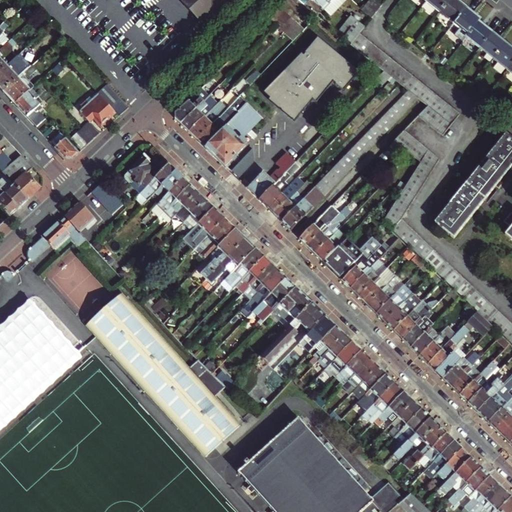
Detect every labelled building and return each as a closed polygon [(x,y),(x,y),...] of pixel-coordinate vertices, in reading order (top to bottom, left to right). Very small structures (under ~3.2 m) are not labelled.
[(211,19),(190,0),(179,0),(205,25),(211,19)] [(190,0),(211,19),(229,0),(190,0)] [(376,0),(365,0),(360,7),(370,16),(380,3),(376,0)] [(426,0),(439,10),(447,0),(426,0)] [(459,0),(447,0),(439,10),(453,21),(466,5),(459,0)] [(328,1),(322,7),(329,14),(335,8),(328,1)] [(273,22),(285,10),(279,5),(267,16),(273,22)] [(466,5),(453,21),(460,26),(455,32),(462,38),(465,35),(477,19),(480,16),(466,5)] [(290,16),(285,10),(273,22),(275,23),(279,27),(290,16)] [(341,36),(356,18),(350,13),(335,30),(341,36)] [(290,16),(279,27),(283,31),(294,20),(290,16)] [(356,18),(341,36),(349,42),(359,30),(360,28),(364,24),(356,18)] [(477,19),(465,35),(479,46),(491,31),(477,19)] [(294,20),(283,31),(285,33),(296,22),(294,20)] [(296,22),(285,33),(290,38),(301,26),(296,22)] [(459,112),(453,106),(447,102),(359,30),(349,42),(406,90),(407,90),(412,95),(416,98),(425,105),(417,114),(441,134),(459,112)] [(479,46),(492,57),(505,41),(491,31),(479,46)] [(300,53),(263,90),(274,101),(278,97),(282,100),(278,105),(293,117),(311,97),(315,100),(332,80),(342,88),(357,70),(315,37),(301,55),(300,53)] [(492,57),(506,68),(511,60),(511,47),(505,41),(492,57)] [(8,53),(13,58),(25,46),(20,42),(8,53)] [(0,46),(0,69),(6,63),(9,61),(7,58),(4,61),(0,56),(0,55),(4,51),(0,46)] [(20,65),(24,69),(37,57),(44,50),(40,46),(20,65)] [(3,89),(14,101),(27,89),(30,87),(33,84),(25,76),(41,61),(37,57),(24,69),(21,71),(18,75),(3,89)] [(21,71),(10,60),(9,61),(6,63),(18,75),(21,71)] [(0,69),(0,85),(3,89),(18,75),(6,63),(0,69)] [(254,69),(244,79),(248,84),(258,73),(254,69)] [(107,83),(98,91),(115,110),(118,113),(128,105),(107,83)] [(30,87),(27,89),(33,96),(36,93),(30,87)] [(14,101),(37,126),(46,117),(38,108),(42,105),(33,96),(27,89),(14,101)] [(280,220),(289,229),(311,206),(309,203),(319,193),(321,195),(416,98),(412,95),(407,90),(406,90),(293,206),(280,220)] [(88,119),(90,120),(94,116),(100,124),(107,119),(107,118),(115,110),(98,91),(90,98),(87,95),(79,102),(83,105),(79,109),(88,119)] [(215,102),(216,100),(208,92),(201,99),(179,122),(187,130),(215,102)] [(179,122),(201,99),(194,93),(174,111),(174,117),(179,122)] [(195,138),(203,146),(245,102),(238,94),(223,109),(195,138)] [(376,96),(347,127),(352,131),(381,101),(376,96)] [(215,102),(187,130),(195,138),(223,109),(215,102)] [(260,116),(245,102),(203,146),(224,166),(228,162),(227,160),(244,143),(238,138),(260,116)] [(88,119),(82,125),(93,137),(99,131),(90,120),(88,119)] [(82,125),(76,130),(87,142),(93,137),(82,125)] [(72,156),(79,150),(61,131),(54,137),(46,128),(43,132),(65,156),(72,156)] [(382,219),(511,341),(511,322),(400,216),(438,157),(403,128),(393,139),(401,145),(420,160),(382,219)] [(87,142),(76,130),(70,136),(81,147),(87,142)] [(511,135),(509,133),(436,223),(452,235),(511,162),(511,135)] [(393,139),(388,144),(395,151),(401,145),(393,139)] [(251,150),(230,172),(238,178),(258,156),(251,150)] [(257,198),(279,176),(294,161),(283,150),(273,161),(278,166),(276,168),(275,167),(267,175),(261,170),(245,186),(257,198)] [(0,154),(0,168),(3,171),(13,162),(3,151),(2,153),(0,154)] [(13,162),(3,171),(9,178),(27,162),(21,155),(13,162)] [(142,192),(168,165),(163,161),(153,171),(148,167),(149,165),(142,159),(124,177),(124,181),(139,195),(142,192)] [(9,178),(15,185),(29,200),(42,188),(28,173),(33,169),(27,162),(9,178)] [(153,192),(155,194),(175,173),(168,165),(142,192),(148,198),(153,192)] [(168,194),(182,179),(175,173),(155,194),(154,194),(157,197),(164,190),(168,194)] [(257,198),(265,205),(279,191),(275,187),(282,179),(279,176),(257,198)] [(2,179),(0,180),(0,187),(20,209),(29,200),(15,185),(11,188),(2,179)] [(167,205),(169,207),(189,186),(182,179),(168,194),(156,206),(162,211),(167,205)] [(308,182),(305,179),(294,191),(297,194),(308,182)] [(104,182),(92,192),(113,215),(124,205),(104,182)] [(272,213),(286,199),(282,194),(290,186),(286,183),(279,191),(265,205),(272,213)] [(189,186),(169,207),(164,213),(169,218),(175,212),(177,214),(197,194),(189,186)] [(0,206),(10,217),(20,209),(0,187),(0,206)] [(272,213),(280,220),(293,206),(290,202),(297,194),(294,191),(286,199),(272,213)] [(139,195),(137,198),(144,205),(149,200),(148,198),(142,192),(139,195)] [(185,223),(191,217),(205,202),(197,194),(177,214),(171,220),(180,228),(183,225),(185,223)] [(96,218),(81,202),(65,217),(81,233),(96,218)] [(199,225),(213,209),(205,202),(191,217),(195,221),(199,225)] [(344,204),(337,211),(305,244),(314,253),(333,233),(330,230),(349,210),(344,204)] [(333,206),(330,204),(317,217),(320,220),(333,206)] [(320,220),(317,217),(297,237),(305,244),(337,211),(333,206),(320,220)] [(193,252),(198,247),(224,220),(213,209),(199,225),(197,226),(202,231),(192,241),(188,246),(193,252)] [(503,231),(511,237),(511,210),(503,219),(509,224),(503,231)] [(30,255),(32,262),(51,245),(53,248),(69,234),(80,245),(87,239),(81,233),(65,217),(31,248),(30,255)] [(185,223),(189,227),(195,221),(191,217),(185,223)] [(210,256),(235,230),(224,220),(198,247),(203,252),(198,257),(204,262),(210,256)] [(180,228),(177,231),(181,234),(186,228),(183,225),(180,228)] [(202,231),(197,226),(187,237),(192,241),(202,231)] [(333,233),(314,253),(321,260),(345,235),(337,228),(333,233)] [(199,288),(202,285),(245,240),(235,230),(210,256),(216,261),(208,269),(194,283),(199,288)] [(349,286),(376,257),(385,248),(371,234),(358,248),(345,235),(321,260),(349,286)] [(231,276),(256,250),(245,240),(202,285),(208,290),(214,284),(226,271),(231,276)] [(198,247),(193,252),(198,257),(203,252),(198,247)] [(239,279),(242,281),(264,258),(256,250),(231,276),(224,283),(229,289),(239,279)] [(409,256),(418,264),(422,260),(413,252),(409,256)] [(210,256),(204,262),(203,263),(208,269),(216,261),(210,256)] [(204,262),(198,257),(196,259),(201,265),(203,263),(204,262)] [(349,286),(357,294),(376,274),(373,271),(382,262),(376,257),(349,286)] [(245,292),(271,265),(264,258),(242,281),(244,283),(238,290),(241,292),(239,294),(241,296),(245,292)] [(422,260),(418,264),(427,272),(431,268),(422,260)] [(252,300),(279,272),(271,265),(245,292),(247,295),(236,307),(241,312),(250,302),(252,300)] [(376,274),(357,294),(365,302),(384,282),(381,279),(390,270),(385,265),(376,274)] [(427,272),(426,273),(436,282),(440,277),(431,268),(427,272)] [(393,273),(390,270),(381,279),(384,282),(393,273)] [(226,271),(214,284),(219,288),(224,283),(231,276),(226,271)] [(9,283),(16,276),(15,276),(9,272),(3,273),(1,275),(9,283)] [(286,279),(279,272),(252,300),(255,302),(253,304),(247,310),(251,314),(263,302),(286,279)] [(393,273),(384,282),(365,302),(374,311),(393,290),(390,287),(398,278),(393,273)] [(402,281),(398,278),(390,287),(393,290),(402,281)] [(229,289),(232,291),(242,281),(239,279),(229,289)] [(259,326),(271,314),(295,289),(286,279),(263,302),(267,306),(256,317),(260,321),(257,324),(259,326)] [(393,290),(374,311),(382,319),(402,298),(410,290),(407,287),(402,281),(393,290)] [(449,286),(446,289),(454,297),(458,293),(449,286)] [(275,314),(289,327),(311,304),(295,289),(271,314),(273,316),(275,314)] [(392,328),(411,307),(407,304),(416,295),(410,290),(402,298),(382,319),(392,328)] [(215,399),(123,294),(87,326),(204,460),(240,428),(235,422),(248,411),(227,389),(215,399)] [(411,307),(420,299),(416,295),(407,304),(411,307)] [(392,328),(401,337),(431,305),(436,300),(434,298),(425,301),(415,311),(411,307),(392,328)] [(420,299),(411,307),(415,311),(425,301),(421,298),(420,299)] [(296,348),(325,317),(311,304),(289,327),(259,357),(273,371),(296,348)] [(431,305),(401,337),(409,345),(432,320),(427,316),(431,311),(430,310),(434,307),(431,305)] [(251,314),(247,310),(242,316),(246,320),(251,314)] [(441,310),(437,314),(442,319),(446,315),(441,310)] [(491,325),(475,310),(466,320),(472,325),(482,335),(491,325)] [(436,316),(431,311),(427,316),(432,320),(436,316)] [(436,316),(432,320),(409,345),(417,353),(437,333),(434,329),(443,320),(442,319),(437,314),(436,316)] [(316,348),(320,343),(335,327),(325,317),(296,348),(306,358),(316,348)] [(447,323),(443,320),(434,329),(437,333),(443,326),(446,323),(447,323)] [(472,325),(466,320),(462,324),(468,329),(472,325)] [(259,326),(257,324),(255,321),(249,326),(254,331),(259,326)] [(426,361),(442,377),(460,358),(451,350),(454,347),(455,346),(453,344),(468,329),(462,324),(452,334),(446,341),(426,361)] [(437,333),(417,353),(426,361),(446,341),(443,338),(449,331),(447,329),(443,326),(437,333)] [(335,327),(320,343),(323,347),(319,351),(312,358),(313,359),(309,364),(312,367),(317,363),(344,335),(335,327)] [(452,334),(449,331),(443,338),(446,341),(452,334)] [(499,333),(496,337),(504,345),(508,341),(499,333)] [(324,365),(327,368),(352,343),(344,335),(317,363),(322,368),(324,365)] [(334,379),(342,371),(361,352),(352,343),(327,368),(325,371),(323,373),(329,378),(331,376),(334,379)] [(480,346),(474,352),(477,355),(483,349),(480,346)] [(463,355),(454,347),(451,350),(460,358),(463,355)] [(483,349),(477,355),(450,384),(458,392),(478,372),(475,369),(482,362),(479,359),(486,352),(483,349)] [(347,382),(369,360),(361,352),(342,371),(334,379),(337,382),(340,384),(344,379),(347,382)] [(450,384),(477,355),(474,352),(473,354),(470,352),(465,357),(463,355),(460,358),(442,377),(450,384)] [(478,372),(458,392),(466,400),(485,379),(482,377),(494,364),(493,363),(496,359),(493,356),(485,365),(478,372)] [(377,368),(369,360),(347,382),(343,387),(345,389),(343,392),(340,389),(336,394),(341,399),(345,394),(351,388),(354,391),(377,368)] [(485,365),(482,362),(475,369),(478,372),(485,365)] [(386,376),(377,368),(354,391),(349,397),(352,400),(354,398),(357,401),(364,393),(367,395),(386,376)] [(475,408),(508,374),(502,369),(489,383),(485,379),(466,400),(475,408)] [(475,408),(486,419),(511,391),(511,369),(508,374),(475,408)] [(369,404),(373,407),(395,384),(386,376),(367,395),(359,403),(353,410),(358,415),(369,404)] [(334,379),(325,388),(328,391),(337,382),(334,379)] [(345,389),(343,387),(340,384),(337,386),(340,389),(343,392),(345,389)] [(395,384),(373,407),(364,416),(366,419),(367,420),(378,409),(384,414),(404,393),(395,384)] [(351,388),(345,394),(349,397),(354,391),(351,388)] [(511,391),(486,419),(493,426),(511,406),(511,391)] [(364,393),(357,401),(359,403),(367,395),(364,393)] [(404,393),(384,414),(374,423),(380,428),(394,415),(398,419),(414,403),(404,393)] [(349,397),(346,400),(350,404),(348,405),(353,410),(359,403),(357,401),(354,398),(352,400),(349,397)] [(422,411),(414,403),(398,419),(401,422),(394,429),(399,434),(422,411)] [(369,404),(358,415),(362,418),(364,416),(373,407),(369,404)] [(511,406),(493,426),(500,433),(511,420),(511,406)] [(378,409),(367,420),(373,425),(374,423),(384,414),(378,409)] [(422,411),(399,434),(390,443),(395,447),(405,437),(410,441),(430,419),(422,411)] [(380,511),(371,502),(372,501),(297,419),(248,463),(246,461),(242,464),(244,466),(236,474),(270,511),(380,511)] [(413,447),(416,450),(438,427),(430,419),(410,441),(394,457),(399,462),(413,447)] [(511,420),(500,433),(507,440),(511,434),(511,420)] [(420,462),(426,456),(446,435),(438,427),(416,450),(419,452),(404,467),(410,472),(420,462)] [(399,434),(394,429),(384,439),(389,444),(390,443),(399,434)] [(446,435),(426,456),(430,460),(424,467),(426,468),(422,472),(424,474),(428,471),(455,443),(446,435)] [(389,444),(382,452),(386,456),(395,447),(390,443),(389,444)] [(455,443),(428,471),(431,474),(433,472),(438,467),(442,472),(463,450),(455,443)] [(399,462),(402,465),(416,450),(413,447),(399,462)] [(416,450),(402,465),(404,467),(419,452),(416,450)] [(450,470),(456,475),(471,459),(463,450),(442,472),(438,476),(429,485),(433,488),(441,480),(442,481),(450,473),(450,470)] [(430,460),(426,456),(420,462),(424,467),(430,460)] [(456,484),(461,489),(481,468),(471,459),(456,475),(437,494),(440,496),(442,493),(445,496),(456,484)] [(395,472),(386,465),(383,468),(391,476),(395,472)] [(438,467),(433,472),(438,476),(442,472),(438,467)] [(466,496),(469,499),(490,478),(481,468),(461,489),(446,503),(451,508),(453,506),(455,507),(466,496)] [(424,474),(419,480),(422,483),(431,474),(428,471),(424,474)] [(470,511),(484,499),(498,484),(490,478),(469,499),(472,502),(465,509),(466,510),(467,511),(470,511)] [(498,484),(484,499),(487,501),(476,511),(483,511),(490,505),(504,491),(498,484)] [(498,511),(511,498),(504,491),(490,505),(493,508),(489,511),(498,511)] [(397,505),(405,511),(429,511),(424,507),(410,494),(397,505)] [(511,511),(511,498),(498,511),(511,511)] [(476,511),(487,501),(484,499),(470,511),(476,511)] [(444,511),(447,511),(451,508),(446,503),(441,509),(444,511)]
